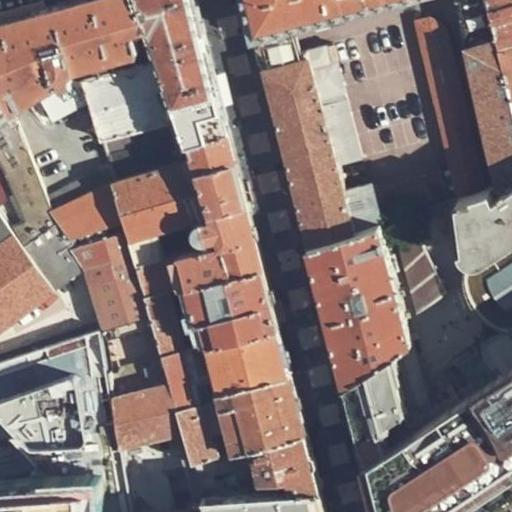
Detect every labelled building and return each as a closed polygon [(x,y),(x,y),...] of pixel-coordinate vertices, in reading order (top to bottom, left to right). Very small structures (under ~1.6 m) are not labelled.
[(70,0),(41,8),(0,18),(0,84),(14,108),(65,72),(66,79),(74,76),(73,70),(75,70),(77,68),(78,68),(80,67),(81,65),(142,48),(145,42),(140,27),(151,23),(143,0),(70,0)] [(198,0),(143,0),(151,23),(160,51),(148,53),(149,58),(86,76),(104,137),(172,121),(182,118),(190,141),(232,129),(229,120),(212,54),(198,0)] [(245,0),(254,33),(297,21),(377,0),(245,0)] [(460,0),(500,182),(501,189),(511,186),(511,96),(489,0),(460,0)] [(511,0),(489,0),(511,96),(511,0)] [(418,19),(461,200),(485,189),(447,32),(443,22),(439,18),(432,15),(418,19)] [(297,21),(254,33),(257,46),(261,59),(302,48),(297,21)] [(332,40),(302,48),(334,173),(363,165),(332,40)] [(302,48),(261,59),(281,136),(293,183),(297,199),(338,190),(334,173),(302,48)] [(0,209),(17,233),(59,202),(55,194),(14,108),(0,84),(0,209)] [(249,198),(232,129),(190,141),(179,144),(172,121),(104,137),(116,179),(130,229),(148,291),(266,265),(249,198)] [(338,190),(349,232),(383,222),(381,214),(446,196),(440,170),(375,190),(373,182),(338,190)] [(130,229),(116,179),(108,181),(100,171),(55,194),(59,202),(85,243),(130,229)] [(511,186),(501,189),(500,182),(485,189),(461,200),(467,228),(471,271),(476,293),(485,310),(481,316),(488,366),(493,376),(511,363),(511,186)] [(338,190),(297,199),(309,243),(349,232),(338,190)] [(85,243),(59,202),(17,233),(56,288),(91,263),(85,243)] [(448,238),(435,210),(416,220),(429,247),(448,238)] [(418,314),(446,293),(409,215),(393,219),(418,314)] [(349,232),(309,243),(324,301),(345,382),(393,346),(410,333),(383,222),(349,232)] [(155,314),(148,291),(130,229),(85,243),(91,263),(110,328),(155,314)] [(0,327),(56,288),(17,233),(0,244),(0,327)] [(225,387),(293,371),(280,318),(266,265),(148,291),(155,314),(172,374),(179,398),(196,394),(225,387)] [(446,511),(511,469),(511,363),(493,376),(465,395),(447,368),(437,375),(454,401),(432,416),(410,333),(393,346),(408,406),(401,409),(406,425),(401,429),(403,436),(365,460),(378,511),(446,511)] [(358,434),(365,460),(403,436),(401,429),(406,425),(401,409),(408,406),(393,346),(345,382),(358,434)] [(195,452),(307,425),(300,397),(293,371),(225,387),(228,399),(205,405),(203,398),(198,400),(196,394),(179,398),(195,452)] [(212,511),(204,484),(195,452),(179,398),(172,374),(116,390),(125,448),(175,434),(178,445),(180,444),(190,481),(181,484),(189,511),(176,511),(212,511)] [(264,481),(322,483),(315,456),(307,425),(195,452),(204,484),(226,483),(225,477),(214,479),(213,472),(235,467),(240,476),(263,476),(264,481)] [(111,511),(107,467),(34,473),(0,475),(0,511),(111,511)] [(329,511),(322,483),(264,481),(226,483),(204,484),(212,511),(329,511)]
